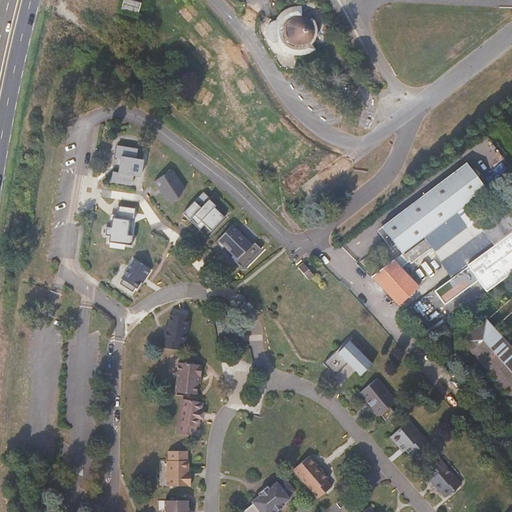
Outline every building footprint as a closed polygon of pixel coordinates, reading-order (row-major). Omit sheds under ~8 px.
[(138,14),(141,3),(131,0),(123,0),(121,9),(138,14)] [(300,11),(309,0),(294,0),(292,2),(295,10),(298,10),(300,11)] [(285,55),(290,56),(295,57),(301,56),(306,54),(310,51),(314,48),(316,43),(318,38),(319,33),(318,28),(316,23),(313,19),(310,15),(305,12),(300,11),(298,10),(295,10),(287,11),(281,15),(276,20),(273,27),(272,34),(272,39),(274,44),(277,48),(281,52),(285,55)] [(136,185),(142,149),(117,145),(110,181),(136,185)] [(466,206),(488,190),(467,163),(441,183),(421,197),(398,214),(382,226),(383,227),(389,235),(392,239),(403,254),(424,238),(445,222),(462,209),(466,206)] [(174,172),(155,183),(166,201),(184,190),(174,172)] [(206,192),(186,213),(206,233),(226,212),(206,192)] [(511,231),(511,203),(502,211),(481,226),(494,245),(511,231)] [(130,247),(137,209),(111,205),(105,242),(130,247)] [(238,224),(218,244),(243,268),(262,247),(238,224)] [(389,235),(383,227),(378,230),(384,239),(389,235)] [(506,278),(511,273),(511,231),(494,245),(493,245),(467,265),(487,292),(506,278)] [(467,265),(493,245),(483,232),(457,250),(467,265)] [(420,257),(432,248),(424,238),(403,254),(394,260),(400,268),(410,261),(412,263),(420,257)] [(119,284),(135,293),(149,270),(133,260),(119,284)] [(418,287),(408,277),(400,268),(394,260),(388,265),(372,276),(380,285),(398,306),(418,287)] [(314,275),(304,264),(300,267),(310,279),(314,275)] [(452,308),(480,290),(475,283),(448,301),(452,308)] [(511,346),(511,313),(495,328),(511,347),(511,346)] [(184,349),(188,320),(169,317),(166,347),(184,349)] [(300,336),(299,317),(278,317),(279,352),(300,352),(300,341),(300,336)] [(511,346),(511,347),(495,328),(487,318),(461,341),(471,351),(499,383),(511,397),(511,346)] [(317,341),(312,335),(300,336),(300,341),(310,341),(313,345),(317,341)] [(333,348),(322,336),(317,341),(313,345),(311,346),(322,357),(333,348)] [(365,373),(340,348),(327,361),(332,366),(329,368),(350,389),(365,373)] [(202,375),(203,365),(199,364),(199,363),(178,361),(176,375),(175,392),(197,394),(198,383),(198,375),(202,375)] [(396,400),(377,378),(359,393),(378,416),(385,411),(396,400)] [(199,426),(203,402),(184,399),(178,432),(195,435),(196,426),(199,426)] [(390,417),(402,407),(396,400),(385,411),(390,417)] [(291,446),(281,417),(252,427),(262,456),(291,446)] [(428,440),(410,420),(391,437),(401,448),(403,446),(406,450),(410,455),(428,440)] [(190,472),(190,461),(188,461),(188,450),(168,451),(169,461),(167,462),(168,487),(192,486),(192,477),(190,477),(190,472)] [(326,473),(328,471),(312,453),(298,465),(304,471),(301,474),(322,498),(337,486),(326,473)] [(457,482),(454,478),(455,477),(441,461),(425,474),(429,479),(435,484),(433,486),(439,493),(443,490),(448,497),(460,486),(457,482)] [(304,471),(298,465),(296,467),(301,474),(304,471)] [(284,504),(291,499),(289,496),(296,490),(286,477),(279,483),(277,481),(270,486),(260,494),(252,500),(254,503),(243,511),(273,511),(274,511),(277,511),(285,506),(284,504)] [(260,494),(270,486),(269,484),(258,492),(260,494)] [(191,511),(191,509),(190,508),(190,500),(167,499),(167,510),(166,511),(191,511)] [(385,511),(377,501),(363,511),(385,511)]
